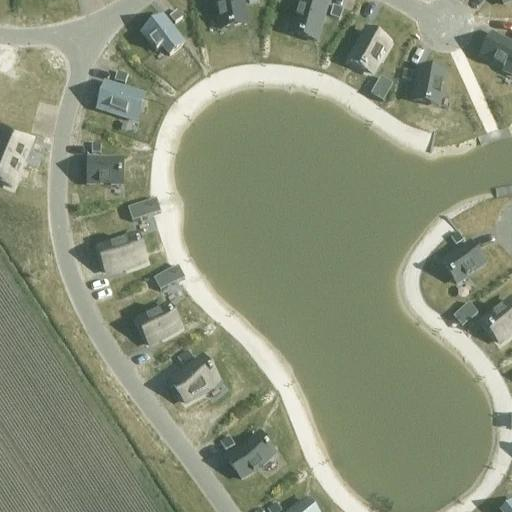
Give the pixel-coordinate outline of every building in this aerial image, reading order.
[(242,0),(223,0),(217,0),(219,34),(245,32),(242,0)] [(311,0),(302,0),(292,35),(316,43),(328,5),(311,0)] [(163,20),(143,37),(157,54),(163,49),(170,58),(184,46),(163,20)] [(366,34),(350,63),(372,76),(389,47),(366,34)] [(511,47),(493,38),(481,60),(511,76),(511,47)] [(93,45),(92,60),(132,63),(133,49),(93,45)] [(418,73),(414,105),(439,109),(444,76),(418,73)] [(381,80),(371,97),(383,104),(393,87),(381,80)] [(106,87),(99,112),(137,123),(144,98),(106,87)] [(3,133),(0,139),(0,186),(12,192),(32,145),(3,133)] [(123,164),(89,164),(90,190),(123,189),(123,164)] [(159,201),(131,210),(135,223),(163,214),(159,201)] [(137,238),(99,250),(107,274),(145,262),(137,238)] [(470,245),(443,265),(459,286),(485,266),(470,245)] [(178,268),(154,281),(160,293),(185,280),(178,268)] [(511,305),(510,303),(484,324),(500,344),(511,334),(511,305)] [(469,305),(454,318),(463,328),(478,315),(469,305)] [(168,307),(138,323),(150,346),(180,330),(168,307)] [(203,363),(171,384),(186,406),(218,384),(203,363)] [(259,436),(227,460),(242,480),(274,457),(259,436)] [(313,511),(306,502),(293,511),(313,511)]
